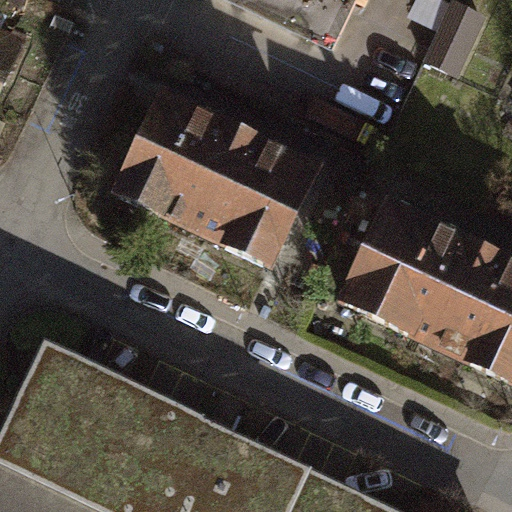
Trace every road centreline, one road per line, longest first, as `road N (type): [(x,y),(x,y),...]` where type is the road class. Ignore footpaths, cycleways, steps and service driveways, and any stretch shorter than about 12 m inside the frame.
road 1 (residential): [(10,241),(511,497)]
road 2 (residential): [(10,241),(133,0)]
